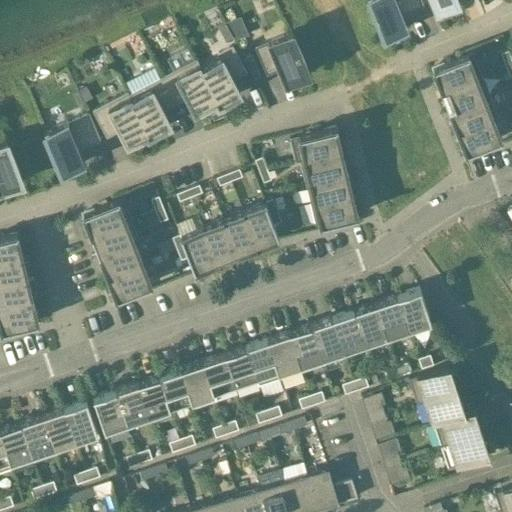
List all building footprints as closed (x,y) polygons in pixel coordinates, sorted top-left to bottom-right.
[(370,0),(384,35),(408,26),(402,12),(423,4),(421,0),(370,0)] [(457,0),(430,0),(435,10),(458,0),(457,0)] [(226,22),(218,26),(226,40),(233,36),(226,22)] [(309,72),(292,30),(255,45),(266,74),(280,68),(285,81),(309,72)] [(220,56),(201,66),(197,58),(195,58),(218,102),(240,91),(233,78),(246,71),(233,44),(218,52),(220,56)] [(501,52),(505,63),(511,60),(511,57),(508,49),(501,52)] [(443,86),(481,72),(473,51),(435,65),(443,86)] [(251,53),(243,57),(254,78),(261,76),(251,53)] [(218,102),(195,58),(162,76),(176,103),(188,96),(195,109),(215,98),(218,103),(218,102)] [(481,72),(443,86),(451,108),(489,93),(481,72)] [(127,91),(149,133),(170,122),(164,109),(176,103),(162,76),(129,93),(128,90),(127,91)] [(86,86),(80,89),(85,99),(91,96),(86,86)] [(83,101),(78,91),(73,93),(78,103),(83,101)] [(92,109),(106,136),(120,129),(126,142),(147,131),(148,133),(149,133),(127,91),(92,109)] [(489,93),(451,108),(459,129),(493,116),(497,114),(489,93)] [(79,148),(100,139),(89,111),(44,129),(61,171),(85,161),(79,148)] [(501,137),(493,116),(459,129),(466,151),(501,137)] [(341,149),(335,125),(290,136),(296,160),(300,159),(341,149)] [(7,138),(0,140),(0,188),(22,180),(7,138)] [(300,159),(305,181),(346,171),(341,149),(300,159)] [(255,158),(259,169),(267,166),(262,155),(255,158)] [(259,169),(264,180),(271,177),(267,166),(259,169)] [(239,167),(228,171),(231,179),(242,175),(239,167)] [(220,183),(231,179),(228,171),(217,176),(220,183)] [(305,181),(310,202),(351,192),(346,171),(305,181)] [(199,183),(188,187),(191,195),(202,190),(199,183)] [(180,199),(191,195),(188,187),(177,192),(180,199)] [(316,224),(357,214),(351,192),(310,202),(316,224)] [(151,197),(156,209),(163,206),(159,195),(151,197)] [(92,234),(131,218),(122,196),(83,212),(92,234)] [(270,212),(278,209),(273,198),(266,201),(270,212)] [(243,210),(257,244),(279,236),(274,222),(270,212),(266,201),(243,210)] [(168,217),(163,206),(156,209),(160,220),(168,217)] [(274,223),(282,220),(278,209),(270,212),(274,222),(274,223)] [(223,217),(237,252),(257,244),(243,210),(223,217)] [(223,217),(203,225),(216,260),(237,252),(223,217)] [(92,234),(100,254),(139,238),(131,218),(92,234)] [(194,268),(216,260),(203,225),(181,233),(185,243),(194,268)] [(0,260),(22,255),(17,232),(0,235),(0,260)] [(181,233),(181,232),(172,235),(177,247),(185,243),(181,233)] [(100,254),(108,274),(142,260),(135,242),(140,240),(139,238),(100,254)] [(177,247),(181,258),(189,255),(185,243),(177,247)] [(0,260),(0,282),(27,276),(22,255),(0,260)] [(151,282),(142,260),(108,274),(116,296),(151,282)] [(0,282),(0,304),(32,297),(27,276),(0,282)] [(397,293),(410,331),(432,323),(420,286),(420,285),(397,293)] [(375,300),(388,338),(410,331),(397,293),(375,300)] [(38,320),(32,297),(0,304),(0,321),(2,329),(38,320)] [(388,338),(375,300),(354,307),(365,341),(386,334),(387,339),(388,338)] [(332,314),(343,348),(365,341),(354,307),(332,314)] [(343,348),(332,314),(310,322),(324,362),(325,362),(323,355),(343,348)] [(289,329),(302,370),(324,362),(310,322),(289,329)] [(302,370),(289,329),(267,336),(281,377),(302,370)] [(245,343),(259,384),(281,377),(267,336),(245,343)] [(259,384),(245,343),(224,351),(235,385),(256,378),(258,385),(259,384)] [(202,358),(216,399),(217,398),(214,392),(235,385),(224,351),(202,358)] [(421,366),(433,362),(430,353),(418,357),(421,366)] [(216,399),(202,358),(180,365),(194,406),(216,399)] [(408,360),(397,364),(400,373),(411,370),(408,360)] [(408,377),(416,400),(456,387),(448,363),(408,377)] [(400,373),(397,364),(385,368),(388,377),(400,373)] [(159,372),(170,406),(191,399),(193,406),(194,406),(180,365),(159,372)] [(170,406),(159,372),(137,380),(149,414),(170,406)] [(365,375),(353,378),(357,388),(368,384),(365,375)] [(357,388),(353,378),(342,382),(345,392),(357,388)] [(116,387),(129,425),(128,421),(149,414),(137,380),(116,387)] [(94,396),(106,433),(129,425),(116,387),(93,395),(93,396),(94,396)] [(464,409),(456,387),(416,400),(417,401),(424,399),(432,421),(473,407),(473,406),(464,409)] [(321,389),(310,393),(313,403),(325,399),(321,389)] [(313,403),(310,393),(298,397),(302,406),(313,403)] [(88,397),(88,396),(65,404),(77,442),(100,435),(87,397),(88,397)] [(368,416),(384,411),(382,403),(366,408),(365,408),(368,416)] [(77,442),(65,404),(43,411),(57,452),(57,451),(57,449),(77,442)] [(278,404),(267,407),(270,417),(281,413),(278,404)] [(270,417),(267,407),(255,411),(259,421),(270,417)] [(480,429),(473,407),(432,421),(433,421),(441,443),(480,429)] [(57,452),(43,411),(21,418),(35,459),(57,452)] [(368,416),(371,426),(372,425),(387,419),(384,411),(368,416)] [(307,422),(304,414),(291,418),(294,427),(307,422)] [(35,459),(21,418),(0,425),(0,426),(13,466),(14,466),(12,459),(32,452),(34,459),(35,459)] [(235,418),(224,422),(227,432),(238,428),(235,418)] [(281,431),(294,427),(291,418),(278,423),(281,431)] [(227,432),(224,422),(212,426),(215,435),(227,432)] [(0,470),(13,466),(0,426),(0,470)] [(488,453),(480,429),(441,443),(449,466),(488,453)] [(260,438),(257,430),(245,434),(247,442),(260,438)] [(192,433),(180,436),(184,446),(195,442),(192,433)] [(235,447),(247,442),(245,434),(232,438),(235,447)] [(184,446),(180,436),(169,440),(172,450),(184,446)] [(211,445),(199,450),(201,458),(214,454),(211,445)] [(149,447),(137,451),(140,461),(152,457),(149,447)] [(383,462),(399,457),(397,449),(382,454),(381,453),(380,453),(383,462)] [(201,458),(199,450),(186,454),(189,462),(201,458)] [(140,461),(137,451),(126,455),(129,465),(140,461)] [(383,462),(386,471),(387,471),(387,470),(402,465),(399,457),(383,462)] [(168,469),(165,461),(152,465),(155,473),(168,469)] [(89,478),(100,474),(96,465),(86,468),(89,478)] [(155,473),(152,465),(140,469),(143,478),(155,473)] [(333,482),(328,465),(305,472),(314,505),(323,502),(324,505),(357,495),(351,476),(333,482)] [(89,478),(86,468),(73,472),(77,482),(89,478)] [(291,511),(314,505),(305,472),(282,479),(291,511)] [(53,479),(43,483),(46,492),(57,489),(53,479)] [(266,511),(291,511),(282,479),(258,486),(266,511)] [(46,492),(43,483),(30,487),(34,497),(46,492)] [(511,484),(494,490),(501,511),(506,511),(511,510),(511,484)] [(93,485),(80,489),(83,498),(96,493),(93,485)] [(240,511),(266,511),(258,486),(235,492),(240,511)] [(83,498),(80,489),(68,493),(70,502),(83,498)] [(215,511),(240,511),(235,492),(212,499),(215,511)] [(10,494),(0,497),(0,498),(3,507),(13,503),(10,494)] [(190,511),(215,511),(212,499),(189,506),(190,511)] [(424,505),(425,511),(431,511),(443,508),(440,500),(424,505)]
